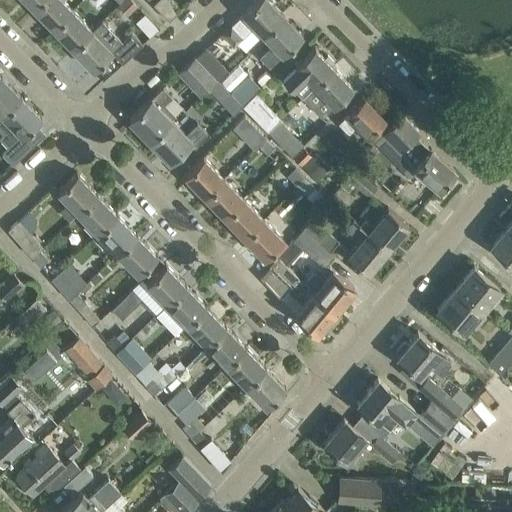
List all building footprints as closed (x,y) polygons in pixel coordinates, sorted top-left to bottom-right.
[(40,0),(33,7),(53,28),(73,9),(80,2),(78,0),(40,0)] [(132,0),(122,0),(120,3),(118,4),(128,15),(138,5),(132,0)] [(156,0),(153,3),(155,5),(169,20),(181,9),(172,0),(156,0)] [(258,29),(263,34),(284,15),(269,0),(256,0),(243,13),(232,24),(231,23),(222,32),(234,44),(255,24),(258,29)] [(53,28),(73,49),(93,30),(73,9),(53,28)] [(284,15),(263,34),(273,44),(261,56),(270,65),(289,48),(303,34),(284,15)] [(93,30),(73,49),(93,69),(112,51),(123,63),(143,44),(132,32),(122,41),(107,26),(106,27),(101,22),(93,30)] [(303,73),(315,85),(334,66),(315,46),(295,65),(284,76),(292,84),(303,73)] [(195,56),(187,64),(210,89),(210,88),(218,81),(219,80),(195,56)] [(315,85),(303,96),(323,116),(334,105),(339,100),(354,86),(334,66),(315,85)] [(232,92),(243,104),(256,91),(261,86),(249,74),(231,91),(232,92)] [(0,78),(0,118),(23,96),(3,76),(0,78)] [(218,81),(210,88),(211,89),(222,101),(232,92),(231,91),(219,80),(218,81)] [(129,118),(149,138),(171,117),(161,107),(172,96),(163,86),(152,97),(151,97),(129,118)] [(256,91),(243,104),(267,130),(280,117),(281,117),(256,91)] [(23,96),(0,118),(0,128),(4,133),(0,136),(0,137),(8,147),(2,152),(13,164),(33,145),(24,134),(42,116),(23,96)] [(380,135),(380,136),(387,127),(381,120),(383,117),(364,97),(348,112),(349,112),(338,122),(348,133),(358,123),(367,132),(363,135),(371,144),(380,135)] [(387,127),(380,136),(392,147),(396,144),(401,149),(399,152),(415,168),(424,175),(439,188),(456,169),(431,148),(417,135),(420,132),(403,114),(388,128),(387,127)] [(246,116),(235,126),(243,134),(254,124),(246,116)] [(171,117),(149,138),(170,160),(191,140),(195,143),(207,131),(197,120),(185,132),(171,117)] [(281,143),(293,155),(302,146),(291,134),(281,143)] [(265,136),(258,143),(268,153),(275,146),(265,136)] [(302,165),(303,164),(318,179),(331,166),(316,151),(312,156),(302,146),(293,155),(302,165)] [(184,175),(204,195),(225,176),(205,155),(184,175)] [(289,174),(299,184),(306,177),(296,167),(289,174)] [(355,168),(348,177),(369,196),(377,187),(355,168)] [(60,209),(69,218),(97,191),(77,171),(58,190),(68,201),(60,209)] [(204,195),(224,216),(245,196),(225,176),(204,195)] [(306,177),(299,184),(309,194),(315,201),(322,193),(316,187),(306,177)] [(78,211),(97,231),(117,212),(97,191),(69,218),(70,219),(78,211)] [(224,216),(244,237),(265,217),(245,196),(224,216)] [(364,216),(359,222),(389,248),(409,224),(388,206),(373,224),(364,216)] [(117,212),(97,231),(98,231),(118,251),(137,233),(117,212)] [(265,217),(244,237),(265,258),(276,247),(280,251),(287,243),(283,239),(285,238),(265,217)] [(312,217),(303,227),(330,251),(339,241),(312,217)] [(359,222),(353,218),(346,227),(356,236),(359,233),(363,236),(348,254),(369,272),(389,248),(359,222)] [(8,229),(31,254),(42,244),(19,219),(8,229)] [(511,224),(510,222),(492,244),(511,260),(511,224)] [(294,239),(280,254),(287,263),(303,245),(326,265),(335,255),(330,251),(303,227),(293,238),(294,239)] [(137,233),(118,251),(118,252),(139,273),(143,268),(158,254),(137,233)] [(42,244),(31,254),(41,265),(48,259),(39,249),(43,245),(42,244)] [(287,263),(280,254),(270,265),(271,266),(261,276),(296,312),(295,313),(318,332),(336,310),(314,291),(304,303),(288,289),(300,278),(287,264),(287,263)] [(51,278),(68,298),(76,291),(87,282),(70,261),(51,278)] [(146,282),(167,303),(186,284),(166,263),(146,282)] [(474,264),(455,287),(480,308),(499,286),(474,264)] [(316,271),(306,283),(315,291),(336,310),(355,287),(340,275),(333,269),(325,279),(316,271)] [(0,285),(0,300),(3,297),(5,299),(24,282),(14,272),(0,285)] [(167,303),(155,314),(175,335),(187,323),(206,304),(186,284),(167,303)] [(480,308),(455,287),(438,308),(462,329),(480,308)] [(130,291),(112,307),(122,318),(143,298),(133,288),(130,291)] [(68,298),(77,308),(93,325),(101,317),(76,291),(68,298)] [(18,315),(28,325),(47,307),(37,297),(18,315)] [(187,323),(207,344),(227,325),(206,304),(187,323)] [(207,344),(227,364),(246,346),(227,325),(207,344)] [(123,344),(116,351),(124,360),(131,353),(129,350),(148,333),(143,327),(123,344)] [(404,341),(397,349),(397,352),(399,353),(397,354),(413,367),(419,373),(428,362),(441,373),(452,360),(433,344),(418,331),(409,341),(407,340),(404,341)] [(106,339),(116,351),(123,344),(113,333),(106,339)] [(90,375),(87,378),(95,387),(113,371),(105,362),(104,363),(80,335),(66,348),(90,375)] [(227,364),(247,385),(267,366),(246,346),(227,364)] [(136,372),(154,393),(162,386),(150,372),(160,363),(154,356),(136,372)] [(492,358),(489,362),(501,373),(505,368),(492,358)] [(267,366),(247,385),(267,406),(286,387),(267,366)] [(9,409),(8,409),(13,415),(0,427),(0,457),(4,462),(33,436),(23,425),(35,414),(15,392),(21,386),(12,376),(10,378),(6,374),(0,379),(0,386),(1,387),(0,387),(0,400),(3,403),(9,409)] [(381,422),(388,429),(399,417),(403,422),(414,410),(393,390),(378,377),(357,401),(365,407),(373,414),(378,419),(381,422)] [(419,388),(452,416),(461,406),(428,377),(419,388)] [(167,400),(177,411),(194,395),(185,384),(171,397),(167,400)] [(163,403),(167,400),(171,397),(162,386),(154,393),(163,403)] [(194,395),(177,411),(187,423),(183,426),(191,435),(199,428),(204,424),(196,414),(204,407),(205,406),(196,397),(194,395)] [(419,412),(439,429),(450,416),(431,399),(419,412)] [(365,407),(358,415),(379,434),(382,436),(388,429),(381,422),(378,419),(373,414),(365,407)] [(123,427),(133,438),(152,420),(141,409),(123,427)] [(324,441),(347,460),(347,459),(357,467),(366,456),(357,448),(367,436),(344,417),(343,419),(344,419),(335,429),(335,428),(324,441)] [(214,418),(192,437),(201,447),(222,471),(232,460),(230,459),(212,438),(209,440),(205,436),(219,424),(214,418)] [(371,443),(391,460),(399,451),(382,436),(379,434),(371,443)] [(38,454),(16,475),(33,493),(43,484),(51,493),(80,466),(72,458),(72,457),(65,463),(45,441),(35,450),(38,454)] [(74,442),(65,450),(72,457),(72,458),(81,450),(74,442)] [(167,468),(178,479),(197,497),(211,484),(182,454),(167,468)] [(84,464),(62,484),(70,493),(92,473),(84,464)] [(418,464),(411,472),(419,478),(426,470),(418,464)] [(338,499),(378,502),(379,490),(419,493),(420,481),(340,476),(338,499)] [(58,511),(94,511),(99,508),(100,509),(112,498),(121,490),(108,477),(87,496),(82,491),(58,511)] [(184,511),(198,499),(197,497),(178,479),(159,497),(174,511),(184,511)] [(322,511),(325,509),(298,486),(286,500),(282,497),(268,511),(322,511)] [(125,511),(112,498),(100,509),(99,508),(94,511),(125,511)]
